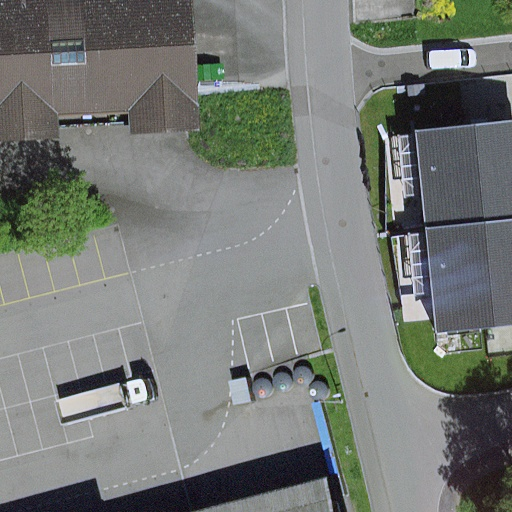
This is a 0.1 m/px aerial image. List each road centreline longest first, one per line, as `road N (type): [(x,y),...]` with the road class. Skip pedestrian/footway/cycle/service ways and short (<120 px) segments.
road 1 (residential): [(344,238),(325,0)]
road 2 (residential): [(399,455),(344,238)]
road 3 (residential): [(344,238),(184,279)]
